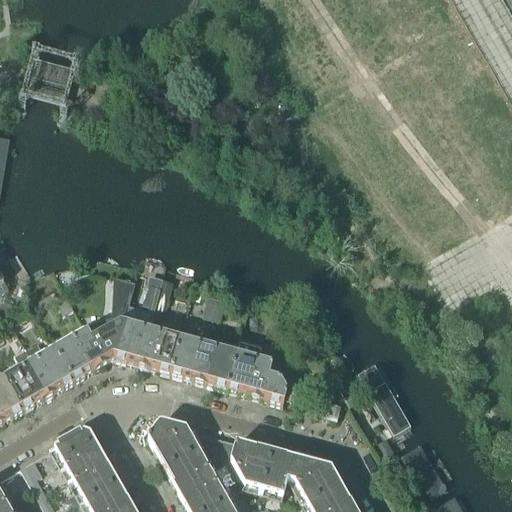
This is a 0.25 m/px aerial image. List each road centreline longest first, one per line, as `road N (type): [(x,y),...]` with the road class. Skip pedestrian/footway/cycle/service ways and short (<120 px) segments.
road 1 (residential): [(95,406),(176,409),(337,453),(351,461),(379,511)]
road 2 (residential): [(95,406),(156,511)]
